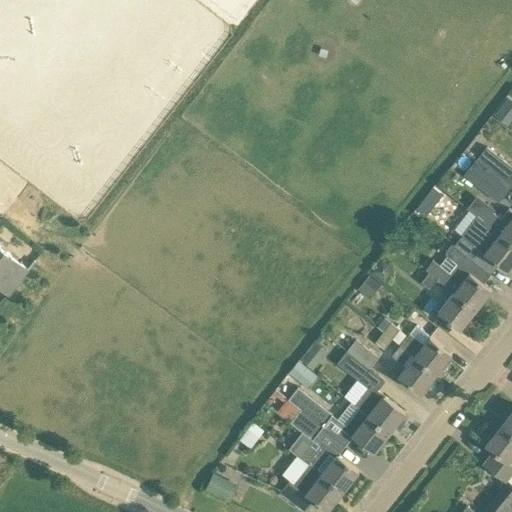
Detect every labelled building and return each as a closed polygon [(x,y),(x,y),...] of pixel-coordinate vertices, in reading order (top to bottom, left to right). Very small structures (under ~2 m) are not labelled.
[(511,166),(488,146),(477,159),(511,186),(511,166)] [(511,186),(477,159),(469,170),(480,179),(478,181),(500,200),(511,186)] [(97,187),(109,195),(121,177),(109,169),(97,187)] [(422,202),(417,209),(426,216),(432,208),(423,201),(422,202)] [(483,203),(475,213),(477,215),(483,219),(491,210),(483,203)] [(511,208),(510,207),(494,228),(511,241),(511,208)] [(499,263),(507,270),(511,263),(511,241),(494,228),(483,219),(477,215),(455,244),(492,273),(499,263)] [(448,286),(455,291),(476,308),(492,288),(484,282),(492,273),(455,244),(454,244),(452,244),(447,251),(447,253),(448,254),(440,264),(433,259),(426,268),(429,271),(437,278),(438,277),(448,285),(448,286)] [(0,285),(9,293),(29,269),(0,245),(0,285)] [(388,263),(382,258),(372,271),(385,281),(390,275),(388,263)] [(430,288),(437,278),(429,271),(421,281),(430,288)] [(357,290),(367,298),(381,281),(370,273),(357,290)] [(476,308),(455,291),(439,312),(461,328),(476,308)] [(405,313),(427,330),(433,322),(412,305),(405,313)] [(385,317),(377,326),(383,330),(390,321),(385,317)] [(390,321),(383,330),(392,338),(400,328),(390,321)] [(392,338),(383,330),(375,340),(384,348),(392,338)] [(412,331),(401,345),(436,373),(453,352),(431,335),(426,342),(412,331)] [(317,338),(301,356),(314,367),(330,349),(317,338)] [(356,339),(347,350),(369,367),(378,356),(356,339)] [(436,373),(401,345),(395,353),(409,364),(400,375),(421,392),(436,373)] [(353,400),(352,401),(391,431),(406,411),(385,394),(386,393),(362,375),(369,367),(347,350),(339,361),(360,378),(346,394),(353,400)] [(290,371),(309,386),(318,375),(299,360),(290,371)] [(303,407),(302,409),(323,426),(334,412),(300,385),(291,397),(303,407)] [(391,431),(352,401),(346,409),(354,416),(345,425),(354,433),(353,434),(375,451),(391,431)] [(323,426),(302,409),(293,421),(315,437),(323,426)] [(511,410),(502,424),(511,431),(511,410)] [(254,422),(243,438),(252,444),(263,428),(254,422)] [(511,431),(502,424),(486,444),(494,450),(484,463),(505,481),(511,472),(511,463),(508,460),(511,454),(511,431)] [(299,434),(289,447),(300,455),(309,462),(344,489),(360,470),(338,453),(338,454),(322,442),(317,449),(299,434)] [(290,479),(281,490),(305,509),(314,498),(328,510),(344,489),(309,462),(294,482),(290,479)] [(207,486),(232,498),(239,483),(215,472),(207,486)] [(482,511),(511,511),(511,482),(508,480),(482,511)]
